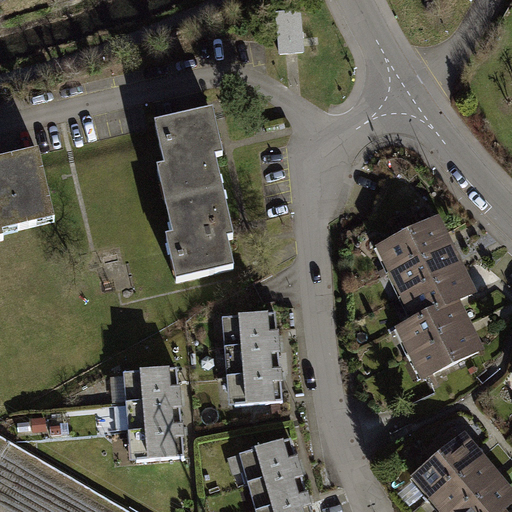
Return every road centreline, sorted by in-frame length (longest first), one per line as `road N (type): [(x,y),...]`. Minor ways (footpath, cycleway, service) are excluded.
road 1 (residential): [(409,94),(323,153),(312,207),(330,395),(358,483)]
road 2 (track): [(0,82),(107,49),(221,0)]
road 3 (residential): [(409,94),(511,217)]
road 4 (residential): [(492,0),(456,54),(409,94)]
